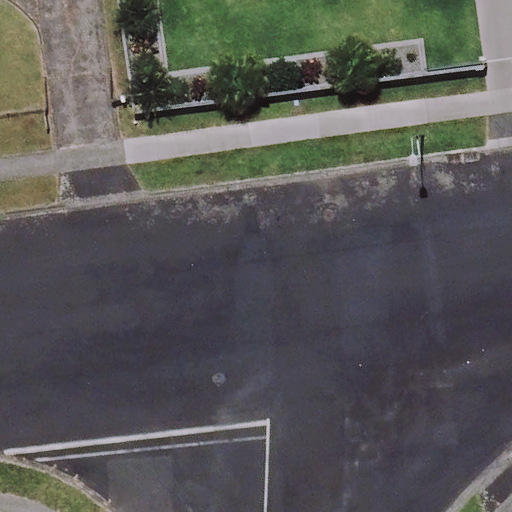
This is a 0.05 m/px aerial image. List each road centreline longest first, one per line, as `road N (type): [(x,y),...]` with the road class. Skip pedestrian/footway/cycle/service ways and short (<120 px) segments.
road 1 (residential): [(281,306),(0,341)]
road 2 (residential): [(511,271),(281,306)]
road 3 (residential): [(281,306),(274,511)]
